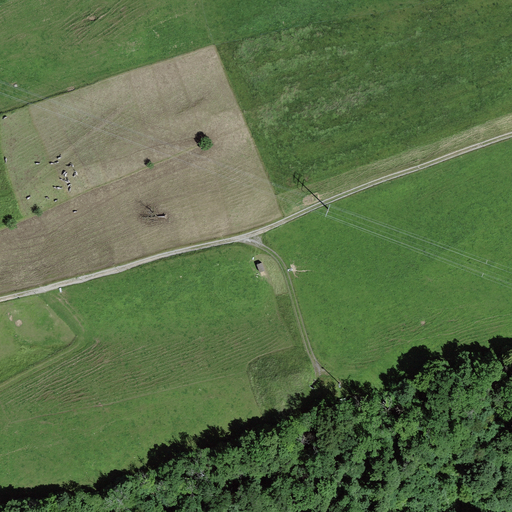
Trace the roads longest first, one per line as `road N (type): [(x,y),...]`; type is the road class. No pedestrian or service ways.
road 1 (track): [(511,138),(234,239),(0,298)]
road 2 (track): [(234,239),(263,247),(282,265),(325,381)]
road 3 (track): [(45,286),(84,327),(80,345),(0,390)]
